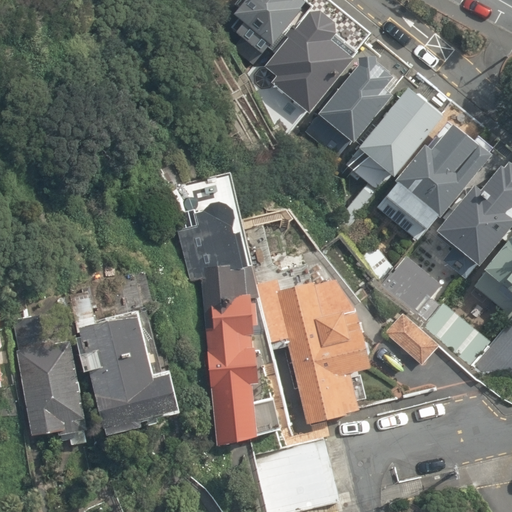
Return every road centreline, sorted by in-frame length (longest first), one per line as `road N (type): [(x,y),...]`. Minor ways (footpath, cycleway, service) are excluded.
road 1 (residential): [(511,434),(383,442),(366,450),(368,511)]
road 2 (residential): [(511,113),(377,0)]
